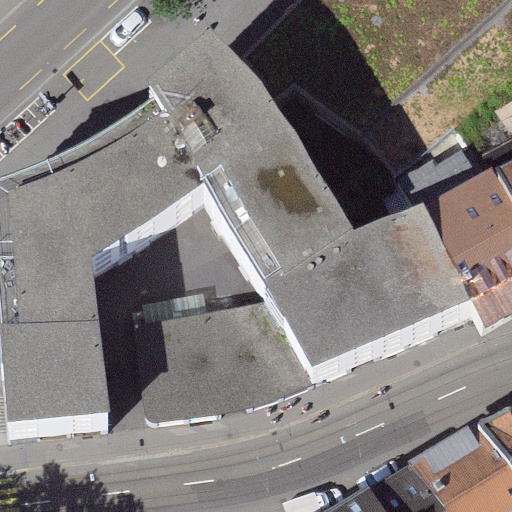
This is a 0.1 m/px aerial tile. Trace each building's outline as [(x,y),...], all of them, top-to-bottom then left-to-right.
[(511,87),(511,0),(310,0),(242,61),(275,101),(288,91),(353,137),(391,180),(511,87)] [(242,61),(225,47),(153,101),(162,114),(207,208),(248,273),(270,302),(279,279),(354,230),(275,101),(242,61)] [(207,208),(162,114),(131,135),(102,153),(60,174),(22,192),(0,203),(0,301),(10,444),(112,431),(104,359),(96,283),(158,245),(207,208)] [(511,322),(511,206),(499,178),(492,171),(481,172),(459,148),(396,181),(414,210),(474,322),(482,340),(511,322)] [(511,171),(499,178),(511,206),(511,171)] [(279,279),(270,302),(313,389),(363,368),(474,322),(414,210),(354,230),(279,279)] [(234,411),(287,400),(313,389),(270,302),(136,333),(154,428),(234,411)] [(511,445),(476,459),(511,511),(511,445)] [(428,480),(405,494),(416,511),(511,511),(476,459),(455,469),(428,480)] [(416,511),(405,494),(374,511),(416,511)]
